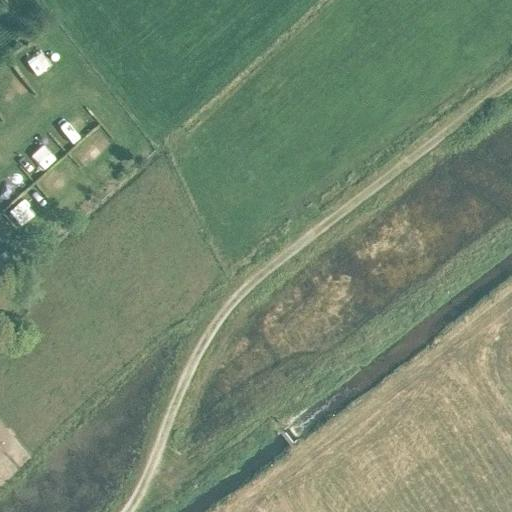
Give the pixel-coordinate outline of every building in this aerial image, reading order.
[(45,60),(25,68),(32,85),(52,77),(45,60)] [(88,139),(74,152),(89,169),(104,155),(88,139)] [(44,146),(29,152),(36,167),(50,161),(44,146)] [(55,167),(41,179),(60,201),(73,189),(55,167)] [(0,191),(7,198),(18,186),(11,178),(0,189),(0,191)] [(28,232),(41,218),(18,199),(6,213),(28,232)]
